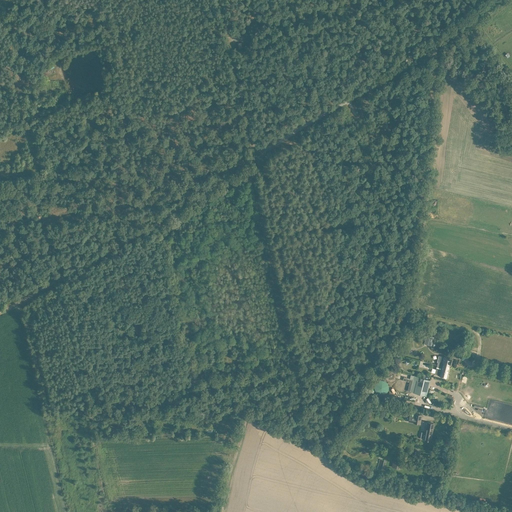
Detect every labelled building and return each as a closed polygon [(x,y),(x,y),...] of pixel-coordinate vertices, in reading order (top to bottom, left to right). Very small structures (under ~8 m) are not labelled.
[(488,28),(493,36),(501,31),(497,23),(488,28)] [(431,345),(435,331),(428,330),(425,344),(431,345)] [(438,362),(437,365),(449,368),(451,361),(452,358),(444,356),(439,355),(437,362),(438,362)] [(447,378),(449,368),(437,365),(437,367),(441,368),(441,369),(436,368),(435,374),(439,375),(439,376),(447,378)] [(430,380),(418,377),(413,375),(412,380),(410,380),(408,389),(410,389),(410,391),(414,392),(426,396),(430,380)] [(410,416),(408,422),(413,422),(413,423),(420,424),(422,414),(415,413),(414,415),(414,417),(410,416)] [(428,422),(425,439),(431,440),(434,423),(428,422)] [(394,457),(392,467),(400,468),(401,459),(394,457)]
